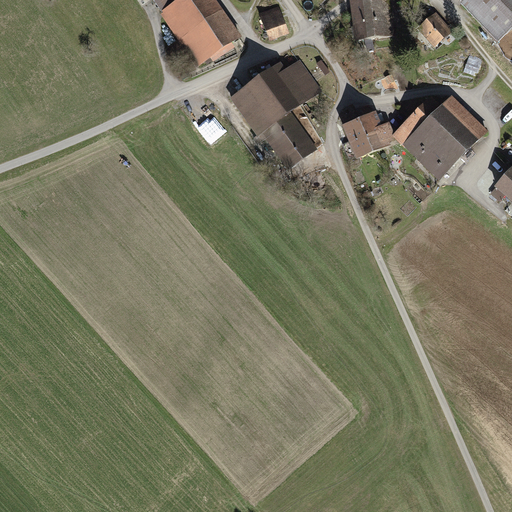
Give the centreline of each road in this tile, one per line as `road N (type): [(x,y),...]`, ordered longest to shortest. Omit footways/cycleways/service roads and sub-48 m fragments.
road 1 (track): [(311,32),(344,80),(334,155),(492,511)]
road 2 (unclassified): [(0,167),(311,32)]
road 3 (track): [(346,98),(449,90),(473,100),(493,121),(492,149),(465,181),(505,218)]
